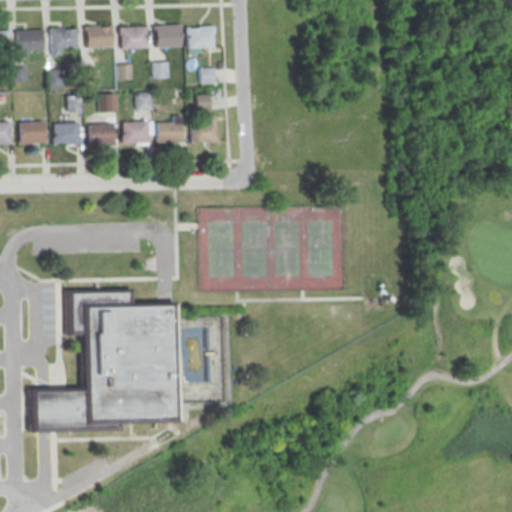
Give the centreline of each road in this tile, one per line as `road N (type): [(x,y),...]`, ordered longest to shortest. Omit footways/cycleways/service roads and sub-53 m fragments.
road 1 (residential): [(239,174),(0,184)]
road 2 (residential): [(236,0),(245,161),(239,174)]
